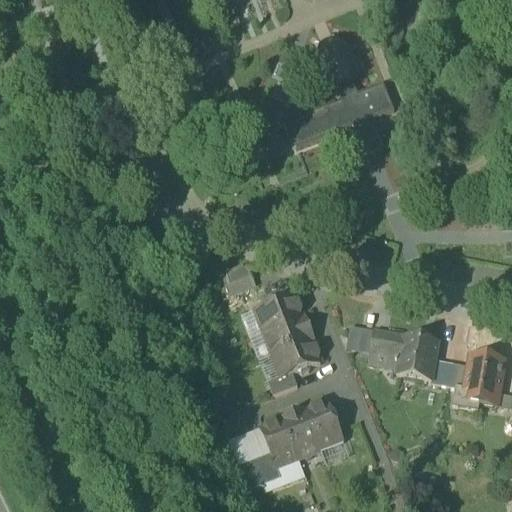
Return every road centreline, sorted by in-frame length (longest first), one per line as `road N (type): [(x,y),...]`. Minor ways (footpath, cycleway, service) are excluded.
road 1 (residential): [(143,165),(130,204),(320,275),(511,316)]
road 2 (unknown): [(282,262),(343,379)]
road 3 (unknown): [(343,379),(396,489)]
